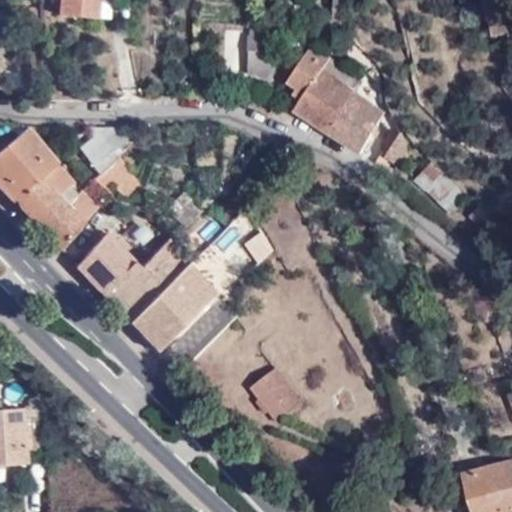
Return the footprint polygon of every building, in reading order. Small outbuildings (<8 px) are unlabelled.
[(110,20),(110,0),(58,0),(57,15),(110,20)] [(152,0),(149,77),(183,77),(186,0),(152,0)] [(200,0),(198,77),(241,77),(242,0),(200,0)] [(342,21),(342,0),(330,0),(330,7),(330,10),(329,18),(342,21)] [(365,15),(393,122),(397,127),(473,199),(487,185),(413,109),(402,56),(407,54),(395,0),(384,0),(372,3),(365,15)] [(478,0),(483,36),(500,35),(498,27),(511,25),(507,0),(478,0)] [(37,32),(36,7),(22,8),(23,32),(37,32)] [(341,39),(343,26),(327,21),(315,52),(335,58),(341,39)] [(0,56),(13,55),(9,24),(0,25),(0,56)] [(267,72),(268,42),(248,41),(246,71),(267,72)] [(292,113),(325,130),(348,97),(317,73),(324,64),(307,52),(286,83),(303,94),(292,113)] [(348,97),(351,88),(341,80),(342,77),(324,64),(317,73),(348,97)] [(348,97),(325,130),(356,147),(381,113),(351,88),(348,97)] [(500,103),(495,91),(471,101),(478,114),(500,103)] [(27,125),(0,148),(0,189),(13,202),(61,249),(87,221),(104,199),(88,182),(79,194),(69,184),(74,180),(54,161),(61,162),(27,125)] [(79,148),(98,172),(119,157),(100,132),(79,148)] [(390,137),(370,162),(384,176),(406,153),(390,137)] [(94,175),(109,195),(117,190),(128,181),(134,176),(119,157),(98,172),(94,175)] [(459,201),(424,168),(407,184),(445,217),(459,201)] [(128,181),(134,190),(141,185),(134,176),(128,181)] [(124,198),(134,190),(128,181),(117,190),(124,198)] [(274,250),(243,210),(216,237),(250,274),(274,250)] [(75,267),(128,324),(189,263),(170,241),(168,240),(139,271),(130,261),(107,237),(75,267)] [(128,324),(175,376),(235,317),(242,282),(250,274),(216,237),(189,263),(128,324)] [(494,376),(491,367),(483,371),(480,366),(461,374),(467,389),(494,376)] [(276,426),(299,407),(273,371),(248,389),(276,426)] [(511,377),(499,383),(505,396),(511,411),(511,377)] [(454,409),(444,384),(432,388),(441,413),(454,409)] [(0,465),(30,463),(29,451),(26,419),(25,409),(4,411),(3,401),(0,401),(0,465)] [(26,419),(42,417),(41,407),(25,408),(25,409),(26,419)] [(29,451),(45,450),(42,417),(26,419),(29,451)] [(421,431),(411,435),(418,458),(430,454),(421,431)] [(511,511),(511,464),(462,478),(472,511),(511,511)]
